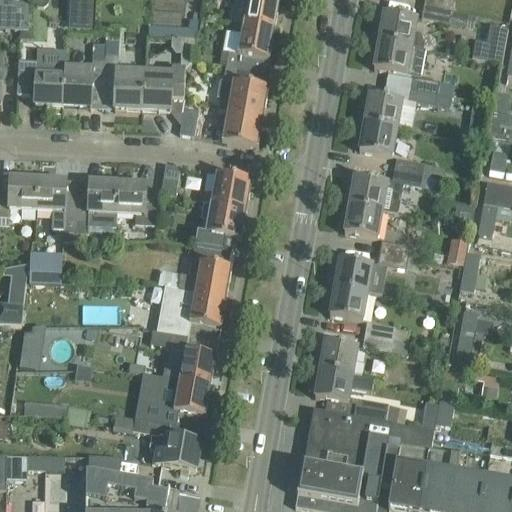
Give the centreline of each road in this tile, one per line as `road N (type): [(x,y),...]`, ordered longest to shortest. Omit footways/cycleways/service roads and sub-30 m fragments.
road 1 (tertiary): [(255,511),(313,178)]
road 2 (residential): [(313,178),(166,152),(0,143)]
road 3 (tertiary): [(313,178),(345,0)]
